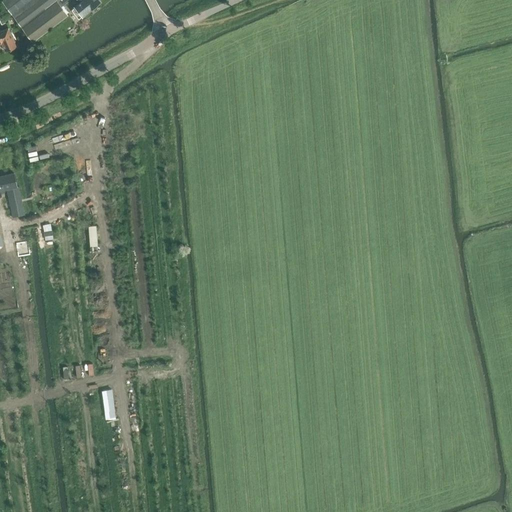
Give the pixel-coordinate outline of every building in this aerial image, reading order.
[(4,0),(2,2),(33,43),(69,16),(61,5),(59,2),(61,0),(4,0)] [(79,19),(101,2),(100,0),(61,0),(59,2),(61,5),(67,0),(76,0),(79,3),(75,6),(76,7),(71,10),(79,19)] [(0,44),(2,44),(5,52),(16,47),(8,28),(0,31),(0,44)] [(24,214),(22,203),(21,198),(24,197),(22,191),(20,191),(19,186),(17,187),(14,174),(0,176),(0,190),(7,189),(12,214),(13,217),(24,214)] [(51,224),(43,225),(44,232),(52,231),(51,224)] [(91,245),(97,244),(94,225),(88,225),(91,245)]
